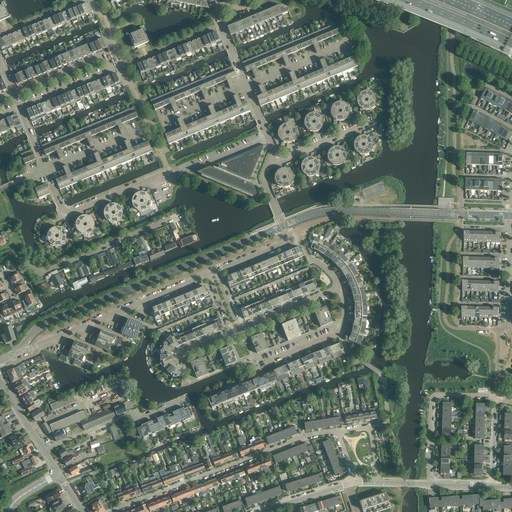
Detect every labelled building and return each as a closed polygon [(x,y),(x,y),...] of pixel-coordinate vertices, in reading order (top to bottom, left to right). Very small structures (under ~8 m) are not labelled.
[(92,12),(88,4),(87,4),(86,3),(83,5),(87,14),(92,12)] [(8,15),(5,6),(4,6),(2,7),(2,5),(1,5),(0,5),(0,21),(3,20),(7,19),(7,17),(9,16),(8,15)] [(87,14),(83,5),(78,7),(82,16),(87,14)] [(287,8),(281,6),(279,7),(278,6),(281,14),(288,11),(287,8)] [(82,16),(78,7),(73,9),(77,18),(82,16)] [(77,18),(73,9),(68,11),(72,20),(77,18)] [(72,20),(68,11),(63,13),(67,22),(72,20)] [(67,22),(63,13),(58,15),(62,24),(67,22)] [(62,24),(58,15),(53,17),(57,26),(62,24)] [(57,26),(53,17),(48,19),(52,29),(57,26)] [(52,29),(48,19),(43,21),(47,31),(52,29)] [(47,31),(43,21),(38,23),(42,33),(47,31)] [(42,33),(38,23),(33,25),(37,35),(42,33)] [(343,32),(340,23),(339,23),(334,25),(338,34),(343,32)] [(37,35),(33,25),(28,27),(32,37),(37,35)] [(338,34),(334,25),(329,28),(333,37),(338,34)] [(32,37),(28,27),(23,30),(27,39),(32,37)] [(333,37),(329,28),(324,30),(327,39),(333,37)] [(146,41),(148,40),(144,31),(143,30),(141,31),(141,29),(140,29),(140,30),(136,31),(131,33),(132,35),(130,36),(134,46),(136,45),(137,47),(141,45),(146,43),(146,41)] [(27,39),(23,30),(18,32),(22,41),(27,39)] [(327,39),(324,30),(318,32),(322,41),(327,39)] [(22,41),(18,32),(13,34),(17,43),(22,41)] [(221,41),(218,32),(217,33),(216,33),(215,32),(212,33),(216,43),(217,45),(222,43),(221,41)] [(322,41),(318,32),(313,34),(317,43),(322,41)] [(216,43),(212,33),(207,35),(211,45),(216,43)] [(17,43),(13,34),(8,36),(12,45),(17,43)] [(321,51),(317,43),(313,34),(309,36),(313,45),(316,53),(321,51)] [(211,45),(207,35),(202,37),(206,47),(211,45)] [(13,47),(12,45),(8,36),(3,38),(7,47),(8,50),(13,47)] [(313,45),(309,36),(304,38),(307,47),(313,45)] [(206,47),(202,37),(197,40),(201,49),(206,47)] [(107,48),(103,38),(97,40),(101,50),(107,48)] [(307,47),(304,38),(298,40),(302,49),(307,47)] [(101,50),(97,40),(92,43),(96,52),(101,50)] [(201,49),(197,40),(192,42),(196,51),(201,49)] [(302,49),(298,40),(293,42),(297,51),(302,49)] [(196,51),(192,42),(187,44),(191,53),(196,51)] [(297,51),(293,42),(288,45),(292,54),(297,51)] [(96,52),(92,43),(88,45),(91,54),(96,52)] [(191,53),(187,44),(182,46),(186,55),(191,53)] [(91,54),(88,45),(83,47),(86,56),(91,54)] [(292,54),(288,45),(283,47),(286,56),(287,56),(292,54)] [(186,55),(182,46),(177,48),(181,57),(186,55)] [(86,56),(83,47),(78,49),(81,58),(86,56)] [(290,64),(287,56),(286,56),(283,47),(278,49),(282,58),(285,66),(290,64)] [(181,57),(177,48),(172,50),(176,59),(181,57)] [(81,58),(78,49),(73,51),(76,60),(81,58)] [(282,58),(278,49),(273,51),(277,60),(282,58)] [(176,59),(172,50),(167,52),(171,61),(176,59)] [(76,60),(73,51),(68,53),(71,62),(76,60)] [(277,60),(273,51),(268,53),(272,62),(277,60)] [(171,61),(167,52),(162,54),(166,63),(171,61)] [(71,62),(68,53),(63,55),(66,64),(71,62)] [(272,62),(268,53),(263,55),(266,64),(272,62)] [(166,63),(162,54),(157,56),(161,66),(166,63)] [(66,64),(63,55),(58,57),(61,66),(66,64)] [(266,64),(263,55),(257,57),(261,66),(266,64)] [(161,66),(157,56),(152,58),(156,68),(161,66)] [(357,66),(354,57),(354,56),(353,57),(348,59),(349,61),(357,66)] [(61,66),(58,57),(53,59),(56,69),(61,66)] [(261,66),(257,57),(252,60),(256,68),(261,66)] [(156,68),(152,58),(147,60),(151,70),(156,68)] [(56,69),(53,59),(48,61),(51,71),(56,69)] [(331,77),(327,68),(327,67),(324,59),(319,61),(323,69),(327,78),(331,77)] [(151,70),(147,60),(142,62),(146,72),(151,70)] [(259,77),(256,68),(252,60),(248,61),(252,70),(251,70),(255,78),(255,79),(260,77),(259,76),(259,77)] [(51,71),(48,61),(43,63),(46,73),(51,71)] [(252,70),(248,61),(243,63),(242,64),(246,73),(246,72),(251,70),(252,70)] [(146,72),(142,62),(137,64),(141,74),(146,72)] [(46,73),(43,63),(38,65),(41,75),(46,73)] [(41,75),(38,65),(33,67),(36,77),(41,75)] [(36,77),(33,67),(28,69),(31,79),(36,77)] [(236,77),(232,68),(227,70),(231,79),(236,77)] [(31,79),(28,69),(23,72),(27,81),(31,79)] [(323,69),(318,71),(321,80),(327,78),(323,69)] [(234,87),(231,79),(227,70),(223,72),(226,81),(230,89),(234,87)] [(321,80),(318,71),(312,74),(316,83),(321,80)] [(27,81),(23,72),(18,74),(21,83),(27,81)] [(226,81),(223,72),(217,74),(221,83),(226,81)] [(300,89),(296,80),(297,80),(293,72),(289,74),(292,82),(296,91),(300,89)] [(121,82),(117,74),(116,75),(115,73),(112,75),(116,84),(121,82)] [(21,83),(18,74),(13,76),(12,76),(16,84),(18,83),(18,84),(21,83)] [(221,83),(217,74),(212,76),(216,85),(221,83)] [(316,83),(312,74),(307,76),(311,85),(316,83)] [(116,86),(116,84),(112,75),(107,77),(111,86),(111,88),(116,86)] [(216,85),(212,76),(207,78),(211,87),(216,85)] [(311,85),(307,76),(302,78),(305,87),(311,85)] [(111,86),(107,77),(102,79),(106,88),(111,86)] [(211,87),(207,78),(202,80),(205,89),(206,89),(211,87)] [(302,78),(297,80),(296,80),(300,89),(305,87),(302,78)] [(106,88),(102,79),(97,81),(101,90),(106,88)] [(209,97),(206,89),(205,89),(202,80),(197,82),(201,91),(204,99),(204,100),(209,98),(209,97)] [(101,90),(97,81),(92,83),(96,93),(96,94),(101,92),(101,90)] [(201,91),(197,82),(192,84),(196,93),(201,91)] [(292,82),(287,84),(291,93),(296,91),(292,82)] [(96,93),(92,83),(87,85),(91,95),(96,93)] [(196,93),(192,84),(187,87),(191,96),(196,93)] [(270,102),(266,93),(263,85),(263,84),(258,86),(258,87),(262,95),(265,104),(270,102)] [(291,93),(287,84),(282,86),(285,95),(291,93)] [(91,95),(87,85),(82,87),(86,97),(91,95)] [(285,95),(282,86),(276,89),(280,98),(285,95)] [(86,97),(82,87),(77,89),(81,99),(86,97)] [(191,96),(187,87),(182,89),(185,98),(191,96)] [(375,97),(376,94),(373,94),(372,93),(371,92),(370,92),(368,91),(367,88),(365,91),(364,91),(363,92),(362,92),(361,93),(360,93),(357,92),(358,96),(357,96),(357,97),(357,98),(357,99),(356,100),(354,103),(357,104),(357,105),(358,105),(358,106),(359,107),(360,108),(360,111),(363,110),(364,110),(366,110),(367,110),(368,110),(371,112),(371,109),(372,108),(373,108),(373,107),(374,106),(375,105),(378,104),(376,102),(376,101),(376,100),(376,99),(375,99),(375,98),(375,97)] [(485,100),(491,90),(487,88),(481,98),(484,100),(485,100)] [(81,99),(77,89),(72,91),(76,101),(77,103),(82,101),(81,99)] [(185,98),(182,89),(176,91),(180,100),(185,98)] [(280,98),(276,89),(271,91),(275,100),(280,98)] [(489,102),(494,92),(491,90),(485,100),(486,101),(489,102)] [(76,101),(72,91),(67,94),(71,103),(71,104),(71,105),(77,103),(76,101)] [(180,100),(176,91),(171,93),(175,102),(180,100)] [(271,91),(266,93),(270,102),(275,100),(271,91)] [(493,104),(499,94),(494,92),(489,102),(492,104),(493,104)] [(178,110),(175,102),(171,93),(167,95),(171,104),(170,104),(174,112),(179,110),(178,110)] [(71,103),(67,94),(62,96),(66,105),(66,106),(71,104),(71,103)] [(497,107),(503,96),(499,94),(493,104),(494,105),(497,107)] [(171,104),(167,95),(162,97),(165,106),(170,104),(171,104)] [(244,112),(241,103),(238,95),(233,97),(236,105),(237,105),(240,114),(244,112)] [(265,104),(262,95),(257,97),(256,97),(260,106),(265,104)] [(66,105),(62,96),(57,98),(61,107),(61,109),(66,107),(66,106),(66,105)] [(501,109),(507,98),(503,96),(497,107),(500,108),(501,109)] [(165,106),(162,97),(156,99),(160,108),(165,106)] [(61,107),(57,98),(52,100),(56,109),(61,107)] [(505,111),(511,100),(507,98),(501,109),(502,109),(505,111)] [(160,108),(156,99),(151,101),(155,111),(155,110),(160,108)] [(349,108),(350,104),(346,105),(346,104),(345,104),(344,103),(343,103),(342,102),(340,99),(338,102),(337,102),(336,103),(335,103),(334,104),(331,103),(332,107),(331,108),(330,109),(330,110),(330,111),(328,114),(331,115),(331,116),(332,117),(333,118),(334,119),(334,122),(337,121),(338,121),(339,121),(340,121),(342,121),(345,123),(345,120),(346,119),(347,118),(348,117),(348,116),(352,115),(349,112),(349,111),(349,110),(349,109),(349,108)] [(56,109),(52,100),(47,102),(51,111),(56,109)] [(250,110),(246,101),(241,103),(244,112),(249,110),(250,110)] [(51,111),(47,102),(42,104),(46,113),(51,111)] [(46,113),(42,104),(37,106),(41,115),(42,117),(47,115),(46,113)] [(219,123),(215,114),(216,114),(212,106),(212,105),(207,107),(208,108),(211,116),(215,125),(219,123)] [(237,105),(236,105),(231,107),(235,116),(240,114),(237,105)] [(41,115),(37,106),(32,108),(36,117),(37,119),(42,117),(41,115)] [(235,116),(231,107),(226,109),(230,118),(235,116)] [(36,117),(32,108),(27,110),(31,120),(32,122),(37,120),(37,119),(36,117)] [(138,118),(134,108),(133,109),(128,111),(132,120),(137,118),(138,118)] [(230,118),(226,109),(221,112),(224,121),(230,118)] [(323,119),(322,119),(324,115),(320,116),(319,115),(318,114),(317,113),(316,113),(314,110),(312,113),(311,113),(310,114),(309,114),(308,115),(304,114),(305,118),(305,119),(304,119),(304,120),(304,121),(304,122),(301,125),(304,126),(305,127),(305,128),(306,128),(306,129),(307,130),(307,133),(311,132),(312,132),(313,132),(314,132),(315,132),(318,134),(319,130),(320,130),(321,129),(321,128),(322,128),(322,127),(325,126),(323,123),(323,122),(323,121),(323,120),(323,119)] [(473,123),(479,112),(475,110),(469,120),(472,122),(473,123)] [(132,120),(128,111),(123,113),(127,122),(132,120)] [(224,121),(221,112),(216,114),(215,114),(219,123),(224,121)] [(477,125),(483,114),(479,112),(473,123),(474,123),(477,125)] [(127,122),(123,113),(118,115),(122,124),(127,122)] [(481,127),(487,116),(483,114),(477,125),(480,126),(481,127)] [(22,127),(17,115),(15,116),(15,115),(14,115),(11,116),(16,127),(17,129),(22,127)] [(125,132),(122,124),(118,115),(114,117),(118,126),(117,126),(121,134),(125,132)] [(16,127),(11,116),(6,119),(11,129),(16,127)] [(211,116),(206,118),(210,127),(215,125),(211,116)] [(485,129),(491,119),(487,116),(481,127),(482,127),(485,129)] [(118,126),(114,117),(108,119),(112,128),(117,126),(118,126)] [(189,136),(185,127),(185,126),(182,118),(177,120),(180,128),(181,128),(184,137),(189,136)] [(210,127),(206,118),(201,120),(204,129),(210,127)] [(11,129),(6,119),(1,121),(6,131),(11,129)] [(112,128),(108,119),(103,121),(107,130),(112,128)] [(489,131),(495,121),(491,119),(485,129),(488,131),(489,131)] [(204,129),(201,120),(195,122),(199,131),(204,129)] [(107,130),(103,121),(98,123),(102,132),(107,130)] [(296,130),(296,129),(297,126),(294,126),(293,126),(293,125),(292,125),(291,124),(290,124),(289,124),(288,121),(286,124),(285,124),(284,124),(283,125),(282,125),(281,126),(278,125),(279,128),(278,129),(278,130),(278,131),(278,132),(277,133),(275,135),(278,137),(279,138),(279,139),(280,140),(281,141),(281,144),(284,143),(285,143),(287,143),(288,143),(289,143),(292,145),(292,141),(293,141),(294,140),(295,139),(295,138),(296,138),(299,137),(297,134),(297,133),(297,132),(296,131),(296,130)] [(493,133),(499,123),(495,121),(489,131),(490,132),(493,133)] [(199,131),(195,122),(190,124),(194,133),(199,131)] [(102,132),(98,123),(93,126),(96,135),(102,132)] [(497,135),(503,125),(499,123),(493,133),(496,135),(497,135)] [(190,124),(185,126),(185,127),(189,136),(194,133),(190,124)] [(501,137),(507,127),(503,125),(497,135),(498,136),(501,137)] [(96,135),(93,126),(87,128),(91,137),(96,135)] [(505,139),(511,129),(507,127),(501,137),(504,139),(505,139)] [(95,145),(91,137),(87,128),(83,130),(87,139),(90,147),(95,145)] [(184,137),(181,128),(180,128),(175,130),(179,139),(184,137)] [(87,139),(83,130),(78,132),(82,141),(87,139)] [(179,139),(175,130),(170,133),(174,142),(179,139)] [(82,141),(78,132),(73,134),(76,143),(82,141)] [(174,142),(170,133),(165,135),(168,144),(169,144),(174,142)] [(76,143),(73,134),(67,136),(71,145),(76,143)] [(373,146),(373,145),(375,143),(372,142),(372,141),(371,141),(371,140),(370,139),(369,138),(369,134),(366,136),(365,136),(364,136),(363,136),(362,136),(361,136),(358,134),(358,137),(357,138),(356,138),(356,139),(355,140),(354,141),(351,142),(353,144),(353,145),(353,146),(354,147),(354,148),(354,149),(353,152),(356,152),(357,153),(358,154),(359,154),(361,155),(362,158),(364,155),(365,155),(366,154),(367,154),(368,154),(368,153),(369,153),(372,153),(371,150),(372,150),(372,149),(372,148),(372,147),(373,147),(373,146)] [(71,145),(67,136),(62,138),(66,147),(71,145)] [(66,147),(62,138),(57,140),(60,149),(61,149),(66,147)] [(64,158),(61,149),(60,149),(57,140),(53,142),(56,151),(59,159),(60,160),(64,158),(64,157),(64,158)] [(136,158),(132,149),(132,148),(129,140),(124,142),(127,150),(128,150),(131,159),(136,158)] [(56,151),(53,142),(47,144),(51,153),(56,151)] [(151,151),(148,142),(147,142),(148,142),(142,144),(146,153),(151,151)] [(51,153),(47,144),(42,146),(42,147),(46,156),(51,153)] [(146,153),(142,144),(137,146),(141,155),(146,153)] [(262,150),(264,145),(254,149),(250,151),(246,152),(216,165),(217,165),(219,166),(217,169),(219,169),(218,171),(216,170),(209,167),(196,173),(200,174),(202,175),(252,196),(258,198),(254,189),(252,185),(247,183),(246,182),(246,181),(247,179),(248,178),(250,179),(252,174),(256,164),(262,150)] [(346,157),(346,156),(349,154),(346,153),(345,152),(345,151),(344,150),(343,149),(343,145),(340,147),(338,147),(337,147),(336,147),(335,147),(332,145),(331,148),(330,149),(329,150),(329,151),(328,152),(325,153),(327,155),(327,156),(327,157),(327,158),(327,159),(328,159),(328,160),(327,163),(330,163),(331,164),(332,165),(333,165),(334,166),(336,168),(338,166),(339,166),(340,165),(341,165),(342,164),(346,164),(345,161),(345,160),(346,160),(346,159),(346,158),(346,157)] [(141,155),(137,146),(132,148),(132,149),(136,158),(141,155)] [(128,150),(127,150),(122,152),(126,161),(131,159),(128,150)] [(263,151),(262,150),(260,153),(256,164),(252,174),(253,175),(263,151)] [(36,160),(32,151),(31,151),(26,153),(30,162),(35,160),(36,160)] [(126,161),(122,152),(117,155),(121,164),(126,161)] [(30,162),(26,153),(21,155),(25,164),(30,162)] [(105,170),(101,161),(98,153),(93,155),(97,163),(101,172),(105,170)] [(121,164),(117,155),(112,157),(116,166),(121,164)] [(320,168),(320,167),(322,165),(319,164),(319,163),(319,162),(318,161),(317,160),(316,160),(316,156),(313,158),(312,158),(311,158),(310,157),(310,158),(308,158),(306,156),(305,159),(304,160),(303,161),(302,162),(302,163),(298,164),(301,166),(301,167),(301,168),(301,169),(301,170),(302,171),(300,174),(304,174),(305,175),(306,176),(307,176),(308,176),(310,179),(312,177),(313,176),(314,176),(315,176),(315,175),(316,175),(320,175),(319,172),(319,171),(319,170),(320,170),(320,169),(320,168)] [(116,166),(112,157),(106,159),(110,168),(116,166)] [(106,159),(101,161),(105,170),(110,168),(106,159)] [(101,172),(97,163),(92,165),(95,174),(101,172)] [(74,183),(71,174),(67,166),(68,166),(67,165),(63,167),(63,168),(66,176),(70,185),(74,183)] [(95,174),(92,165),(86,167),(90,176),(95,174)] [(90,176),(86,167),(81,169),(85,178),(90,176)] [(294,179),(294,178),(296,176),(293,175),(293,174),(292,173),(292,172),(291,171),(290,171),(290,167),(287,169),(286,169),(285,168),(284,168),(283,168),(282,169),(279,167),(279,170),(278,170),(278,171),(277,171),(276,172),(276,173),(275,174),(272,175),(274,177),(274,178),(274,179),(274,180),(275,180),(275,181),(275,182),(274,185),(277,185),(278,186),(279,186),(281,187),(282,187),(283,190),(285,188),(286,187),(287,187),(288,187),(289,186),(290,186),(293,186),(292,183),(293,182),(293,181),(293,180),(294,179)] [(85,178),(81,169),(76,172),(80,181),(85,178)] [(80,181),(76,172),(71,174),(74,183),(80,181)] [(251,197),(252,196),(202,175),(201,177),(251,197)] [(70,185),(66,176),(61,178),(65,187),(70,185)] [(65,187),(61,178),(56,180),(59,189),(60,189),(65,187)] [(364,201),(387,193),(384,182),(360,190),(364,201)] [(44,196),(49,193),(46,184),(45,184),(40,186),(44,196)] [(35,189),(38,198),(39,198),(44,196),(40,186),(35,189)] [(151,202),(153,200),(150,198),(150,197),(149,197),(149,196),(148,195),(147,194),(147,191),(144,192),(143,192),(142,192),(141,192),(140,192),(139,192),(137,190),(136,194),(135,194),(135,195),(134,195),(133,196),(133,197),(129,198),(132,201),(132,202),(132,203),(132,204),(132,205),(133,206),(131,209),(135,209),(136,209),(136,210),(137,210),(138,211),(139,211),(141,214),(143,211),(144,211),(145,211),(146,210),(147,209),(150,210),(150,207),(150,206),(150,205),(150,204),(151,204),(151,203),(151,202)] [(123,214),(125,211),(122,210),(122,209),(121,208),(120,207),(119,206),(119,203),(116,204),(115,204),(114,204),(113,204),(112,204),(111,204),(108,202),(108,205),(107,206),(106,207),(105,208),(105,209),(101,210),(104,212),(104,213),(104,214),(104,215),(104,216),(104,217),(103,220),(107,220),(107,221),(108,221),(109,222),(110,222),(111,223),(112,226),(115,223),(116,222),(117,222),(118,222),(118,221),(119,221),(122,222),(121,218),(122,217),(122,216),(123,215),(123,214)] [(94,226),(95,225),(97,223),(94,222),(93,221),(93,220),(92,219),(92,218),(91,218),(91,214),(88,216),(87,216),(86,216),(85,215),(84,215),(84,216),(83,216),(80,214),(80,217),(79,218),(78,218),(78,219),(77,220),(76,221),(73,222),(75,224),(75,225),(75,226),(75,227),(76,228),(76,229),(75,232),(78,232),(79,233),(80,233),(81,234),(83,234),(84,237),(86,235),(87,234),(88,234),(89,234),(90,233),(91,233),(94,233),(93,230),(94,229),(94,228),(94,227),(94,226)] [(66,238),(66,237),(69,235),(66,233),(65,232),(65,231),(64,230),(63,230),(63,229),(63,226),(60,228),(59,227),(58,227),(57,227),(56,227),(55,227),(52,225),(51,229),(50,230),(49,230),(49,231),(48,232),(45,233),(47,236),(47,237),(47,238),(47,239),(48,240),(48,241),(47,244),(50,244),(51,244),(52,245),(53,245),(53,246),(54,246),(56,249),(58,246),(59,246),(60,246),(61,246),(62,245),(63,244),(66,245),(65,242),(66,241),(66,240),(66,239),(66,238)] [(150,251),(144,235),(142,236),(140,237),(143,244),(140,246),(141,250),(144,249),(146,253),(150,251)] [(179,242),(181,245),(195,240),(193,236),(179,242)] [(318,250),(323,240),(315,237),(310,249),(314,250),(314,249),(315,249),(315,250),(317,251),(318,250)] [(324,255),(330,245),(323,240),(318,250),(317,251),(320,253),(321,252),(322,253),(321,254),(324,255)] [(178,247),(176,242),(164,247),(166,252),(178,247)] [(331,258),(338,250),(330,245),(324,255),(326,257),(327,256),(328,257),(327,258),(330,260),(331,258)] [(304,256),(302,250),(302,249),(300,250),(299,247),(295,249),(299,258),(304,256)] [(166,255),(163,248),(148,254),(150,261),(166,255)] [(299,258),(295,249),(290,251),(294,260),(299,258)] [(335,264),(344,256),(338,250),(331,258),(330,260),(332,261),(333,261),(334,261),(333,262),(335,264)] [(116,265),(110,251),(108,252),(107,253),(112,266),(116,265)] [(294,260),(290,251),(285,253),(289,262),(294,260)] [(289,262),(285,253),(281,255),(285,264),(289,262)] [(149,262),(147,255),(133,260),(136,267),(149,262)] [(285,264),(281,255),(276,257),(280,266),(285,264)] [(341,269),(350,262),(344,256),(335,264),(337,267),(338,266),(339,267),(338,268),(340,270),(341,269)] [(280,266),(276,257),(272,258),(276,268),(280,266)] [(276,268),(272,258),(267,260),(271,270),(276,268)] [(271,270),(267,260),(263,262),(267,271),(271,270)] [(133,265),(131,261),(118,266),(119,271),(133,265)] [(267,271),(263,262),(259,264),(262,273),(267,271)] [(355,269),(357,268),(354,263),(351,264),(350,262),(341,269),(340,270),(342,272),(343,272),(344,273),(343,273),(344,276),(355,269)] [(262,273),(259,264),(254,266),(258,275),(262,273)] [(258,275),(254,266),(250,268),(253,277),(258,275)] [(119,272),(117,267),(103,272),(105,277),(119,272)] [(234,298),(234,299),(239,297),(240,296),(249,292),(250,292),(258,289),(259,288),(267,285),(268,285),(275,281),(277,281),(284,278),(285,277),(293,274),(294,274),(303,270),(304,270),(309,268),(309,267),(234,298)] [(253,277),(250,268),(245,270),(249,279),(253,277)] [(359,277),(355,270),(355,269),(344,276),(346,279),(347,278),(348,279),(347,280),(348,282),(349,282),(359,277)] [(249,279),(245,270),(241,271),(245,281),(249,279)] [(245,281),(241,271),(236,273),(240,283),(245,281)] [(105,279),(102,272),(87,278),(89,284),(105,279)] [(240,283),(236,273),(231,275),(235,285),(240,283)] [(9,278),(12,284),(15,283),(16,285),(21,283),(22,283),(24,282),(22,279),(21,280),(18,274),(9,278)] [(235,285),(231,275),(227,277),(228,280),(227,280),(229,287),(235,285)] [(63,284),(60,279),(57,281),(54,276),(51,278),(53,282),(50,283),(52,286),(54,285),(56,288),(63,284)] [(363,285),(359,277),(349,282),(348,282),(349,286),(350,285),(351,286),(350,286),(351,289),(352,289),(363,285)] [(51,290),(47,282),(46,279),(40,282),(41,284),(45,282),(45,283),(38,287),(40,289),(41,289),(44,294),(48,292),(49,294),(53,292),(52,290),(51,290)] [(88,282),(86,279),(71,285),(74,291),(82,288),(81,285),(88,282)] [(312,290),(309,281),(304,283),(307,292),(312,290)] [(23,285),(22,283),(21,283),(16,285),(17,288),(14,289),(17,295),(26,291),(24,285),(23,285)] [(307,292),(304,283),(299,285),(302,295),(307,292)] [(302,295),(299,285),(294,287),(298,296),(302,295)] [(365,294),(363,285),(352,289),(351,289),(352,292),(353,292),(353,293),(352,293),(353,296),(365,294)] [(207,289),(206,289),(205,286),(201,288),(204,297),(205,299),(210,297),(210,295),(207,289)] [(298,296),(294,287),(290,289),(294,298),(298,296)] [(204,297),(201,288),(196,290),(200,299),(204,297)] [(294,298),(290,289),(285,291),(289,300),(294,298)] [(200,299),(196,290),(192,292),(195,301),(200,299)] [(289,300),(285,291),(281,293),(285,302),(289,300)] [(195,301),(192,292),(187,294),(191,303),(195,301)] [(285,302),(281,293),(276,295),(280,304),(285,302)] [(36,304),(34,299),(35,298),(33,295),(32,295),(31,294),(24,297),(25,300),(23,301),(26,309),(29,308),(29,307),(36,304)] [(191,303),(187,294),(183,295),(187,305),(191,303)] [(366,302),(365,294),(353,296),(353,300),(355,299),(355,300),(354,301),(354,304),(355,304),(366,302)] [(187,305),(183,295),(178,297),(182,306),(187,305)] [(280,304),(276,295),(272,296),(276,306),(280,304)] [(276,306),(272,296),(268,298),(271,307),(276,306)] [(182,306),(178,297),(174,299),(178,308),(182,306)] [(271,307),(268,298),(263,300),(267,309),(271,307)] [(178,308),(174,299),(169,301),(173,310),(178,308)] [(22,310),(19,303),(18,300),(12,303),(14,307),(11,309),(14,314),(22,310)] [(267,309),(263,300),(259,302),(262,311),(267,309)] [(173,310),(169,301),(165,303),(169,312),(173,310)] [(262,311),(259,302),(254,304),(258,313),(262,311)] [(367,311),(366,302),(355,304),(354,304),(354,307),(356,307),(356,308),(354,308),(355,311),(367,311)] [(169,312),(165,303),(161,305),(164,314),(169,312)] [(258,313),(254,304),(249,306),(253,315),(258,313)] [(14,314),(11,309),(9,310),(7,305),(1,308),(5,318),(14,314)] [(164,314),(161,305),(156,306),(160,316),(164,314)] [(160,316),(156,306),(152,308),(153,311),(152,311),(155,320),(161,318),(160,316)] [(155,331),(159,330),(160,329),(164,327),(165,327),(169,326),(170,325),(173,324),(174,323),(178,322),(182,320),(183,320),(187,318),(191,316),(192,316),(195,315),(196,314),(200,313),(201,312),(204,311),(205,311),(209,309),(210,309),(214,307),(214,306),(155,331)] [(253,315),(249,306),(244,308),(248,317),(253,315)] [(326,316),(325,313),(327,312),(328,312),(325,307),(314,311),(317,319),(320,327),(332,323),(330,317),(329,317),(327,318),(326,316)] [(248,317),(244,308),(239,310),(242,317),(243,316),(244,319),(248,317)] [(367,320),(367,311),(355,311),(354,314),(356,314),(356,316),(354,315),(355,318),(356,319),(367,320)] [(222,325),(218,315),(213,318),(214,320),(218,330),(222,328),(221,325),(222,325)] [(365,328),(367,320),(356,319),(355,318),(354,321),(355,322),(355,323),(354,323),(353,326),(365,328)] [(138,332),(140,328),(141,329),(142,325),(141,325),(141,324),(136,322),(135,323),(133,322),(134,321),(128,319),(127,319),(126,323),(127,323),(125,326),(122,335),(135,340),(138,332)] [(297,327),(296,324),(297,323),(295,319),(294,320),(289,322),(289,323),(288,323),(287,324),(287,323),(281,325),(280,326),(282,329),(283,329),(285,333),(288,341),(301,335),(297,327)] [(218,330),(214,320),(210,322),(213,332),(218,330)] [(213,332),(210,322),(205,324),(209,333),(213,332)] [(205,324),(201,326),(204,335),(209,333),(205,324)] [(16,340),(12,326),(4,328),(6,334),(1,336),(5,343),(8,342),(12,341),(16,340)] [(204,335),(201,326),(196,328),(200,337),(204,335)] [(363,337),(365,329),(365,328),(353,326),(352,329),(353,329),(353,330),(352,330),(351,333),(352,333),(363,337)] [(200,337),(196,328),(192,330),(196,339),(200,337)] [(111,343),(113,339),(114,340),(116,336),(114,336),(115,335),(109,333),(109,334),(108,334),(107,333),(107,332),(102,330),(100,330),(99,334),(100,334),(98,338),(95,346),(108,351),(111,343)] [(196,339),(192,330),(187,332),(191,341),(196,339)] [(191,341),(187,332),(183,333),(187,343),(191,341)] [(187,343),(183,333),(178,335),(182,344),(187,343)] [(265,341),(262,333),(250,338),(251,339),(253,343),(255,342),(256,345),(257,347),(255,348),(257,354),(257,353),(268,349),(265,341)] [(360,345),(363,337),(352,333),(351,333),(350,336),(351,336),(351,337),(350,337),(348,340),(360,345)] [(178,346),(174,337),(173,334),(170,336),(170,335),(166,339),(167,340),(174,348),(175,347),(177,347),(178,346)] [(178,335),(174,337),(178,346),(182,344),(178,335)] [(174,348),(167,340),(163,344),(162,344),(160,346),(160,347),(172,352),(173,350),(174,349),(174,348)] [(84,354),(86,351),(87,351),(89,347),(88,347),(88,346),(82,344),(82,345),(81,345),(80,344),(80,343),(75,341),(74,341),(72,345),(73,345),(72,349),(70,353),(68,357),(75,360),(81,362),(84,354)] [(345,354),(341,344),(337,346),(336,344),(333,346),(338,357),(345,354)] [(232,355),(231,352),(233,351),(231,347),(231,346),(219,351),(223,359),(226,367),(237,362),(235,356),(235,357),(233,357),(232,355)] [(333,346),(330,347),(331,348),(327,350),(331,360),(338,357),(333,346)] [(172,352),(160,347),(159,350),(160,350),(160,355),(171,355),(172,353),(172,352)] [(331,360),(327,350),(323,351),(322,350),(319,351),(324,363),(331,360)] [(319,351),(316,353),(317,354),(313,355),(317,366),(324,363),(319,351)] [(160,364),(172,359),(172,358),(171,356),(171,355),(160,355),(160,361),(159,361),(160,364)] [(317,366),(313,355),(309,357),(308,356),(306,357),(305,357),(310,369),(317,366)] [(305,357),(302,358),(303,360),(299,361),(303,371),(310,369),(305,357)] [(205,366),(202,358),(190,363),(193,368),(195,367),(196,370),(197,372),(195,373),(197,379),(208,374),(205,366)] [(167,371),(174,363),(174,362),(173,360),(172,359),(160,364),(162,367),(163,367),(167,371)] [(303,371),(299,361),(295,363),(295,362),(292,363),(296,374),(303,371)] [(173,377),(178,365),(177,364),(175,364),(174,363),(167,371),(170,374),(170,376),(173,377)] [(292,363),(288,364),(289,365),(285,367),(289,377),(296,374),(292,363)] [(182,377),(182,368),(182,367),(182,366),(181,366),(179,365),(178,365),(173,377),(176,378),(176,377),(182,377)] [(289,377),(285,367),(281,368),(281,367),(278,369),(282,380),(289,377)] [(17,374),(15,371),(16,370),(16,368),(14,369),(14,368),(8,372),(7,372),(8,374),(7,374),(9,377),(10,377),(17,374)] [(278,369),(275,370),(275,371),(271,373),(276,383),(282,380),(278,369)] [(271,373),(268,374),(268,373),(266,374),(270,384),(270,385),(276,383),(271,373)] [(19,379),(17,374),(10,377),(10,378),(9,378),(11,381),(12,383),(19,379)] [(270,384),(266,374),(263,375),(264,376),(263,376),(261,377),(265,386),(266,389),(271,387),(270,385),(270,384)] [(265,386),(261,377),(259,378),(257,378),(257,377),(255,378),(259,388),(260,391),(266,389),(265,386)] [(259,388),(255,378),(253,379),(253,380),(252,381),(250,381),(254,391),(259,388)] [(254,391),(250,381),(248,382),(247,383),(246,382),(245,382),(244,382),(249,393),(254,391)] [(22,384),(22,383),(21,382),(14,386),(17,391),(24,387),(22,384)] [(249,393),(244,382),(242,383),(243,384),(241,385),(240,386),(243,395),(249,393)] [(326,394),(339,390),(338,387),(337,387),(337,385),(322,390),(323,391),(324,397),(326,396),(326,394)] [(243,395),(240,386),(238,386),(236,387),(236,386),(234,387),(238,397),(243,395)] [(26,390),(25,389),(24,387),(17,391),(20,396),(27,392),(26,390)] [(238,397),(234,387),(232,388),(232,389),(231,389),(229,390),(233,399),(234,402),(239,400),(238,397)] [(233,399),(229,390),(227,391),(226,391),(225,390),(223,391),(228,401),(229,404),(234,402),(233,399)] [(228,401),(223,391),(221,392),(222,393),(220,394),(219,394),(222,404),(224,406),(229,404),(228,401)] [(31,398),(30,397),(28,394),(21,397),(22,398),(21,399),(22,400),(23,400),(24,402),(23,402),(31,398)] [(222,404),(219,394),(217,395),(215,396),(215,395),(213,395),(217,406),(222,404)] [(53,412),(76,402),(73,395),(50,405),(53,412)] [(217,406),(213,395),(211,396),(211,397),(210,398),(208,399),(210,404),(212,408),(217,406)] [(33,402),(31,399),(31,398),(23,402),(24,403),(24,402),(25,404),(25,406),(26,406),(33,402)] [(36,407),(35,406),(33,402),(26,406),(26,407),(29,412),(36,407)] [(113,408),(117,416),(127,412),(124,404),(113,408)] [(370,420),(369,413),(366,413),(364,405),(362,406),(363,414),(364,421),(370,420)] [(190,417),(193,416),(189,407),(184,409),(183,408),(172,412),(173,413),(170,414),(175,425),(191,418),(190,417)] [(84,430),(111,419),(116,417),(112,408),(81,422),(84,430)] [(44,415),(40,409),(31,415),(35,421),(44,415)] [(53,432),(85,419),(82,411),(50,425),(53,432)] [(175,425),(170,414),(168,415),(168,414),(157,419),(157,420),(155,421),(159,431),(175,425)] [(159,431),(155,421),(152,422),(152,421),(141,425),(141,426),(136,429),(140,437),(143,436),(143,438),(159,431)] [(51,432),(46,423),(41,425),(47,435),(51,432)] [(0,433),(10,428),(8,424),(0,428),(0,433)] [(120,439),(116,426),(110,428),(115,441),(120,439)] [(291,436),(288,429),(288,427),(285,428),(286,430),(283,431),(285,438),(291,436)] [(297,434),(295,428),(294,427),(288,429),(291,436),(297,434)] [(10,429),(10,428),(0,433),(0,438),(1,438),(12,433),(10,430),(10,429)] [(52,434),(54,439),(55,440),(55,439),(56,441),(56,442),(66,438),(65,436),(67,435),(67,434),(65,429),(52,434)] [(285,438),(283,431),(277,433),(280,440),(285,438)] [(274,442),(272,435),(271,436),(270,433),(267,435),(268,437),(266,438),(268,445),(274,442)] [(280,440),(277,433),(272,435),(274,442),(280,440)] [(8,443),(11,448),(13,447),(14,448),(25,442),(21,435),(16,437),(15,435),(9,438),(11,441),(10,441),(11,442),(8,443)] [(100,446),(98,440),(89,443),(91,449),(100,446)] [(264,447),(262,442),(262,440),(256,442),(259,449),(264,447)] [(332,446),(329,440),(322,443),(323,443),(320,444),(321,446),(324,445),(325,448),(332,446)] [(259,449),(256,442),(246,446),(246,444),(243,445),(244,447),(247,454),(259,449)] [(310,450),(307,443),(301,446),(304,453),(310,450)] [(247,454),(244,447),(243,445),(241,446),(241,448),(238,449),(241,456),(247,454)] [(31,453),(28,446),(21,449),(24,456),(28,454),(31,453)] [(232,460),(230,453),(229,451),(227,452),(227,454),(223,455),(223,456),(222,454),(219,455),(219,453),(217,446),(214,447),(220,464),(232,460)] [(304,453),(301,446),(295,448),(298,455),(304,453)] [(334,451),(332,446),(325,448),(327,454),(334,451)] [(220,464),(214,447),(211,448),(213,451),(212,451),(214,456),(215,458),(212,460),(215,466),(220,464)] [(298,455),(295,448),(290,450),(293,457),(298,455)] [(76,454),(73,449),(70,452),(69,450),(67,452),(65,449),(58,453),(62,458),(67,455),(69,457),(73,455),(76,454)] [(293,457),(290,450),(284,452),(287,459),(293,457)] [(238,457),(236,451),(230,453),(232,460),(238,457)] [(336,457),(334,451),(327,454),(324,455),(325,458),(328,457),(329,460),(336,457)] [(287,459),(284,452),(279,454),(281,461),(287,459)] [(25,459),(29,457),(29,456),(28,454),(24,456),(18,459),(20,462),(25,459)] [(281,461),(279,454),(273,457),(276,464),(279,462),(280,464),(282,464),(281,461)] [(74,462),(73,460),(75,459),(73,456),(64,461),(67,466),(74,462)] [(38,463),(37,462),(38,462),(37,460),(36,460),(35,457),(26,461),(27,463),(26,464),(28,468),(38,463)] [(205,470),(203,463),(200,465),(197,457),(195,457),(198,465),(200,472),(205,470)] [(338,463),(336,457),(329,460),(326,461),(327,463),(330,462),(331,465),(338,463)] [(271,465),(269,458),(263,461),(266,468),(271,465)] [(195,474),(193,467),(190,468),(188,464),(189,464),(187,460),(185,461),(188,469),(190,476),(195,474)] [(266,468),(263,461),(251,465),(254,472),(254,474),(256,473),(256,471),(264,468),(265,472),(267,471),(266,468)] [(340,468),(338,463),(331,465),(333,471),(340,468)] [(79,471),(78,469),(82,467),(80,464),(76,466),(69,470),(71,473),(70,473),(71,475),(72,475),(72,476),(79,471)] [(120,470),(123,468),(124,469),(125,468),(125,467),(126,467),(124,464),(118,467),(113,469),(114,472),(115,474),(120,472),(120,470)] [(184,478),(181,469),(179,470),(178,468),(177,468),(176,465),(174,466),(177,473),(179,480),(184,478)] [(254,472),(251,465),(245,468),(248,474),(254,472)] [(30,473),(28,468),(20,472),(22,477),(30,473)] [(174,482),(172,475),(170,471),(168,472),(166,469),(166,468),(164,469),(164,470),(167,477),(169,484),(174,482)] [(342,474),(340,468),(333,471),(336,477),(342,474)] [(245,475),(242,469),(237,471),(240,480),(241,481),(243,480),(242,477),(245,475)] [(169,484),(167,477),(164,470),(161,471),(164,478),(162,479),(164,485),(169,484)] [(240,480),(237,471),(225,475),(227,482),(237,478),(238,481),(240,480)] [(322,481),(320,474),(314,476),(316,483),(322,481)] [(229,486),(227,482),(225,475),(218,478),(220,485),(225,483),(226,487),(227,487),(228,490),(230,489),(229,486)] [(163,486),(160,479),(158,481),(156,476),(154,477),(156,481),(158,488),(163,486)] [(86,479),(89,483),(91,487),(93,491),(99,487),(98,484),(95,486),(89,477),(86,479)] [(153,490),(151,483),(148,484),(146,480),(144,481),(144,482),(146,485),(148,492),(153,490)] [(213,487),(211,481),(199,485),(202,492),(213,487)] [(148,492),(146,485),(144,482),(140,483),(143,493),(148,492)] [(83,492),(91,487),(89,483),(86,484),(80,488),(83,493),(84,493),(83,492)] [(293,490),(291,483),(285,485),(287,492),(293,490)] [(141,494),(138,487),(137,484),(132,486),(133,489),(136,496),(138,495),(139,496),(140,495),(141,494)] [(202,492),(199,485),(187,490),(190,496),(202,492)] [(136,496),(133,489),(132,486),(129,487),(130,489),(127,491),(130,498),(136,496)] [(91,494),(94,492),(93,491),(91,487),(83,492),(84,493),(83,493),(86,497),(91,494)] [(282,494),(279,487),(273,489),(276,496),(282,494)] [(276,496),(273,489),(268,491),(270,498),(276,496)] [(125,501),(122,493),(121,490),(115,492),(119,503),(120,502),(121,503),(122,502),(122,501),(125,501)] [(190,496),(187,490),(176,494),(178,501),(190,496)] [(60,497),(57,491),(45,496),(48,502),(60,497)] [(130,498),(127,491),(122,493),(125,500),(130,498)] [(270,498),(268,491),(262,493),(265,500),(270,498)] [(265,500),(262,493),(256,495),(259,502),(265,500)] [(385,493),(380,494),(383,504),(389,502),(385,493)] [(383,504),(380,494),(375,496),(378,506),(383,504)] [(253,504),(251,497),(250,497),(250,495),(246,496),(247,498),(245,499),(247,506),(253,504)] [(259,502),(256,495),(251,497),(253,504),(259,502)] [(482,506),(482,499),(480,499),(480,495),(471,496),(472,504),(476,504),(476,505),(480,504),(480,507),(481,507),(482,507),(482,506)] [(378,506),(375,496),(370,498),(373,507),(378,506)] [(472,504),(471,496),(462,497),(463,500),(461,500),(461,506),(463,505),(463,506),(468,505),(468,504),(472,504)] [(102,506),(100,502),(106,500),(104,497),(98,499),(99,500),(91,505),(92,507),(92,508),(93,509),(94,510),(102,506)] [(335,506),(341,504),(340,501),(339,497),(333,499),(335,506)] [(461,506),(461,500),(459,500),(459,497),(451,498),(451,506),(455,505),(455,506),(460,506),(461,506)] [(166,505),(164,498),(152,503),(155,510),(166,505)] [(240,504),(243,503),(241,498),(235,500),(236,502),(234,503),(236,510),(242,508),(240,504)] [(373,507),(370,498),(365,499),(368,509),(373,507)] [(441,507),(440,501),(439,501),(439,498),(430,499),(430,507),(434,507),(435,508),(439,507),(440,507),(441,507)] [(451,506),(451,498),(442,498),(442,501),(440,501),(441,507),(442,507),(443,507),(447,507),(447,506),(451,506)] [(368,509),(365,499),(359,501),(363,511),(368,509)] [(492,509),(492,501),(483,501),(483,499),(482,499),(482,506),(483,506),(484,510),(488,510),(488,509),(492,509)] [(511,507),(511,499),(504,500),(504,503),(502,503),(503,509),(504,509),(509,509),(509,508),(511,507)] [(65,507),(66,507),(63,501),(61,501),(61,500),(52,504),(52,505),(49,507),(51,511),(60,511),(66,509),(65,507)] [(503,509),(502,503),(501,503),(501,500),(492,501),(492,509),(496,508),(496,509),(501,509),(502,509),(503,509)] [(236,510),(234,503),(233,503),(232,501),(229,502),(230,504),(228,505),(230,511),(236,510)] [(324,509),(322,502),(316,504),(318,511),(322,511),(324,511),(324,509)] [(155,511),(155,510),(152,503),(147,505),(150,511),(152,510),(153,511),(155,511)]
